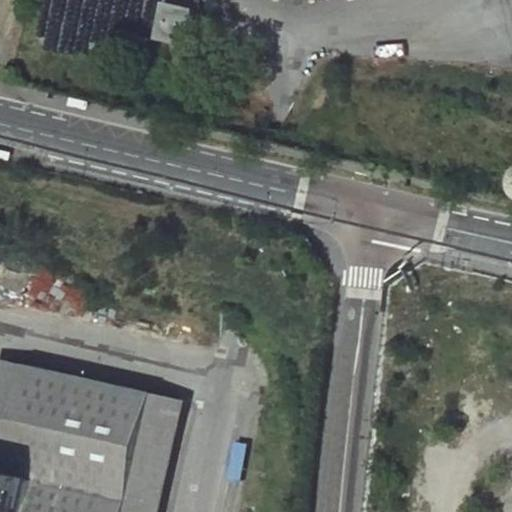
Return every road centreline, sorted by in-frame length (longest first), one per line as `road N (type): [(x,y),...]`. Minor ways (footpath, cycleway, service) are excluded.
road 1 (secondary): [(0,125),(371,213)]
road 2 (unclassified): [(371,213),(342,511)]
road 3 (secondary): [(371,213),(511,245)]
